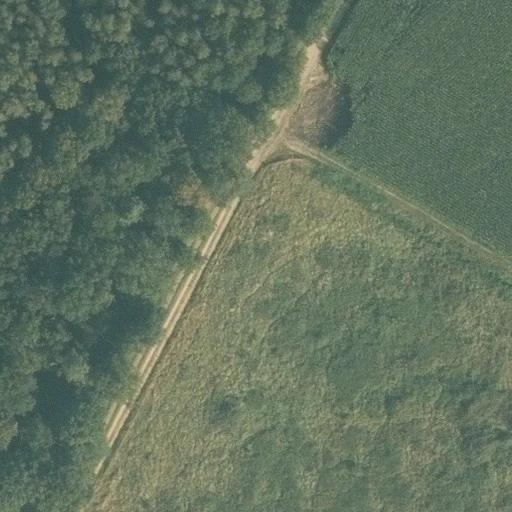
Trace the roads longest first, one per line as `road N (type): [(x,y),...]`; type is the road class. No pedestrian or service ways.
road 1 (track): [(347,0),(63,511)]
road 2 (track): [(511,272),(261,129)]
